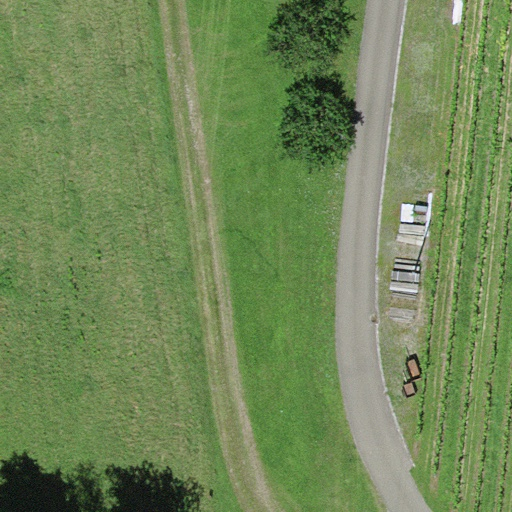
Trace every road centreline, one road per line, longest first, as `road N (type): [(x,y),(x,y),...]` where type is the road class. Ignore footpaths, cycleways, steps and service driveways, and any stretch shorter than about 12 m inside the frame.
road 1 (track): [(271,511),(253,484),(158,0)]
road 2 (unclassified): [(412,511),(367,418),(353,326),(368,183),(354,0)]
